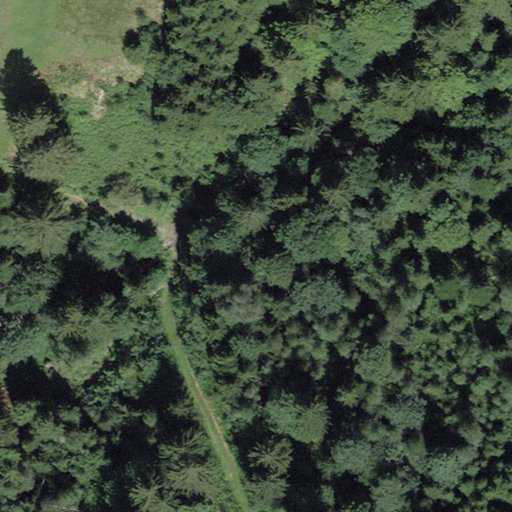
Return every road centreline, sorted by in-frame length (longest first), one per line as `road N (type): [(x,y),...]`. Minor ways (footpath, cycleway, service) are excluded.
road 1 (track): [(164,290),(240,511)]
road 2 (track): [(0,180),(125,221),(171,253),(164,290)]
